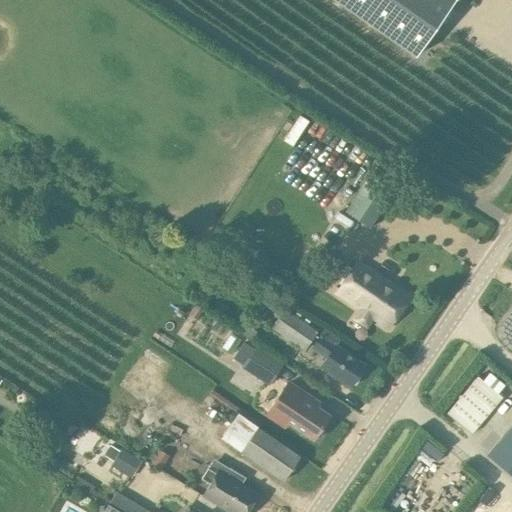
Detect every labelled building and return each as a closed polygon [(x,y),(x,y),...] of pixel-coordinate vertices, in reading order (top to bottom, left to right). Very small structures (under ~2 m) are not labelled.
[(337,0),(417,55),(455,0),(454,0),(337,0)] [(375,167),(344,212),(370,229),(400,184),(375,167)] [(336,294),(388,329),(409,297),(356,262),(336,294)] [(265,322),(272,309),(259,303),(253,315),(265,322)] [(304,351),(316,331),(283,309),(270,328),(304,351)] [(338,342),(323,332),(311,350),(326,359),(320,368),(349,387),(350,385),(355,386),(360,379),(357,374),(363,365),(335,346),(338,342)] [(269,386),(282,365),(253,347),(240,368),(269,386)] [(509,386),(482,365),(454,399),(482,420),(509,386)] [(288,383),(267,415),(285,427),(286,425),(312,442),(316,436),(319,438),(322,437),(325,432),(325,430),(322,427),(329,417),(316,408),(320,402),(306,392),(304,394),(288,383)] [(249,422),(237,413),(220,438),(240,452),(239,453),(283,482),(300,457),(249,422)] [(511,475),(511,426),(488,456),(511,475)] [(107,457),(114,462),(120,451),(113,447),(107,457)] [(114,462),(112,465),(131,477),(141,462),(121,450),(120,451),(114,462)] [(161,471),(170,457),(159,450),(151,464),(161,471)] [(227,511),(245,511),(257,494),(241,484),(244,478),(228,468),(224,474),(208,465),(200,478),(209,484),(201,496),(227,511)] [(129,500),(116,492),(109,504),(122,511),(129,500)]
